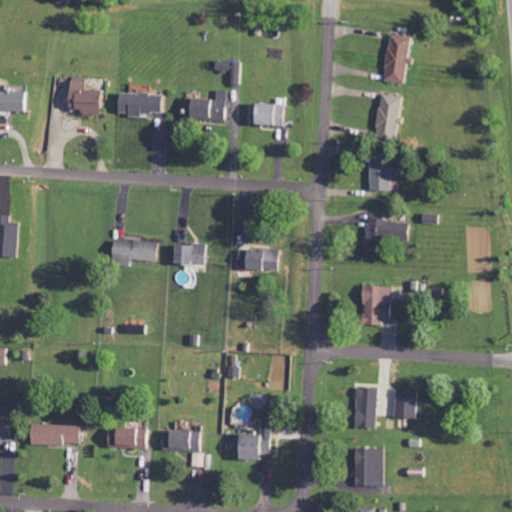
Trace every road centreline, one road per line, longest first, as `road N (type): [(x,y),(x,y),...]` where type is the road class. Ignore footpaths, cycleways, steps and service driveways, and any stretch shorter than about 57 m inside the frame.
road 1 (residential): [(330,0),(301,511)]
road 2 (residential): [(0,169),(320,189)]
road 3 (residential): [(511,361),(310,349)]
road 4 (residential): [(176,511),(0,500)]
